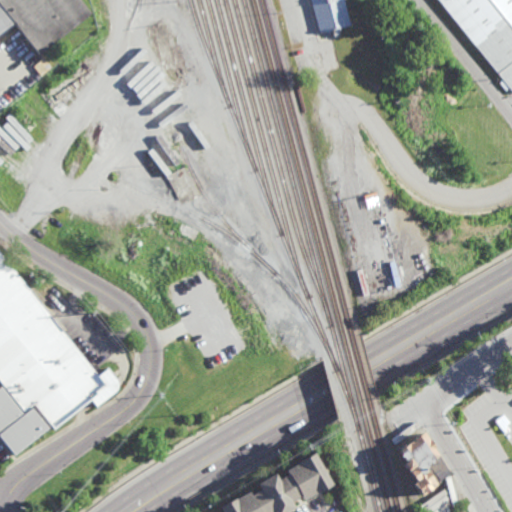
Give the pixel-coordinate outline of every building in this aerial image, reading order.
[(0,0),(0,40),(19,25),(43,55),(90,18),(81,0),(0,0)] [(310,0),(317,32),(348,26),(342,0),(310,0)] [(511,0),(438,0),(511,94),(511,93),(511,0)] [(187,54),(191,52),(193,58),(189,59),(193,70),(187,72),(181,53),(187,51),(187,54)] [(51,109),(39,94),(83,59),(95,74),(51,109)] [(26,129),(14,113),(22,107),(34,123),(26,129)] [(193,238),(177,231),(181,222),(197,229),(193,238)] [(0,254),(97,376),(106,368),(115,380),(116,384),(116,387),(115,389),(95,404),(89,397),(51,428),(32,404),(23,411),(0,382),(0,254)] [(12,455),(0,439),(0,385),(22,414),(32,406),(48,427),(12,455)] [(436,485),(423,466),(438,455),(422,432),(393,453),(423,494),(436,485)] [(217,506),(220,511),(279,511),(330,483),(311,451),(217,506)]
